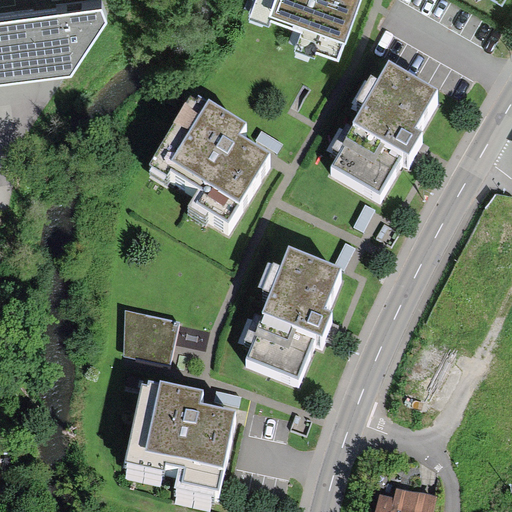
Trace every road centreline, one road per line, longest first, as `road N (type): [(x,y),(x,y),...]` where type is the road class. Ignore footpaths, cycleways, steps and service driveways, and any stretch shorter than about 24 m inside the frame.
road 1 (secondary): [(351,418),(482,154)]
road 2 (residential): [(351,418),(438,464),(446,511)]
